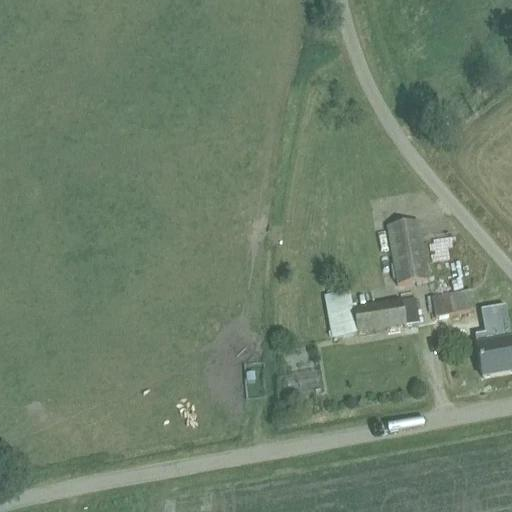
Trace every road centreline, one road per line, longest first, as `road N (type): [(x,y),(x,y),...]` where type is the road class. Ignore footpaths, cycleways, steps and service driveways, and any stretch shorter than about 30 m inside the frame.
road 1 (unclassified): [(12,511),(511,410)]
road 2 (unclassified): [(511,266),(396,130),(340,0)]
